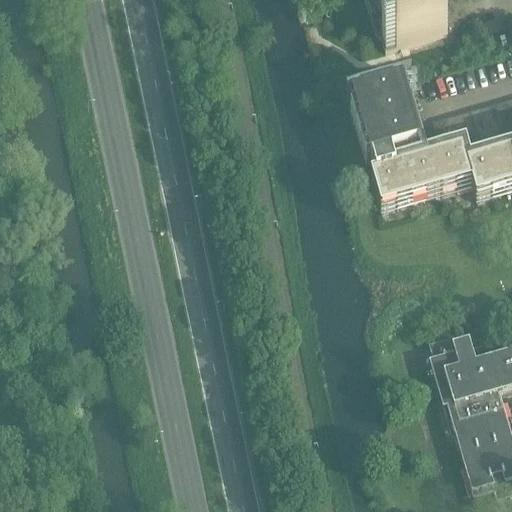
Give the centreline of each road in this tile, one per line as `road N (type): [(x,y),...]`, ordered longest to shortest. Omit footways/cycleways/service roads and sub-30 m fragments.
road 1 (primary): [(245,511),(134,0)]
road 2 (primary): [(85,0),(194,511)]
